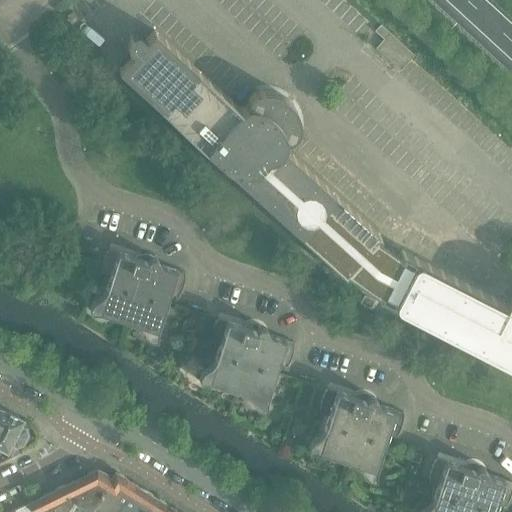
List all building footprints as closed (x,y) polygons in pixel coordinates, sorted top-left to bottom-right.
[(122,66),(118,70),(345,275),(347,273),(378,238),(381,235),(283,147),(284,147),(284,146),(284,145),(285,145),(285,144),(285,143),(285,142),(286,142),(286,141),(287,141),(288,141),(289,141),(289,140),(290,140),(291,140),(291,139),(292,139),(293,138),(294,137),(295,137),(295,136),(296,136),(296,135),(297,134),(297,133),(298,133),(298,132),(298,131),(299,131),(299,130),(299,129),(299,128),(299,127),(300,126),(300,125),(300,124),(300,123),(300,122),(300,121),(299,121),(299,120),(299,119),(299,118),(299,117),(299,116),(298,115),(298,114),(298,113),(298,112),(297,112),(297,111),(297,110),(296,110),(296,109),(296,108),(295,108),(295,107),(294,106),(294,105),(293,104),(292,103),(292,102),(291,102),(291,101),(290,101),(290,100),(289,100),(289,99),(288,99),(288,98),(287,98),(286,97),(285,97),(285,96),(284,96),(284,95),(283,95),(282,95),(282,94),(281,94),(280,93),(279,93),(278,92),(277,92),(276,92),(275,91),(274,91),(273,91),(272,91),(271,90),(270,90),(269,90),(268,90),(267,90),(266,90),(265,90),(264,90),(263,90),(262,90),(261,90),(260,90),(259,91),(258,91),(257,91),(256,92),(255,92),(255,93),(254,93),(253,93),(253,94),(252,94),(252,95),(251,95),(251,96),(250,96),(250,97),(249,98),(249,99),(248,99),(248,100),(248,101),(247,101),(247,102),(247,103),(247,104),(246,104),(246,105),(246,106),(245,107),(244,107),(243,107),(243,108),(242,108),(241,108),(241,109),(154,30),(146,39),(138,32),(131,34),(126,55),(130,59),(123,67),(122,66)] [(378,238),(347,273),(350,275),(376,292),(379,294),(377,298),(381,299),(511,366),(511,290),(510,292),(509,294),(508,298),(505,303),(420,260),(416,257),(401,250),(400,253),(381,240),(378,238)] [(102,273),(111,276),(100,311),(158,330),(169,295),(177,297),(182,289),(184,281),(185,273),(162,265),(161,265),(160,263),(159,262),(158,260),(158,259),(157,259),(156,258),(155,257),(154,257),(152,257),(151,257),(150,258),(149,258),(148,259),(147,260),(147,261),(110,249),(108,252),(106,254),(105,257),(104,261),(103,263),(102,267),(102,270),(102,273)] [(211,343),(220,346),(209,381),(267,399),(278,364),(286,367),(288,365),(290,361),(291,359),(291,357),(293,353),(294,350),(294,345),(294,343),(294,342),(272,335),(271,335),(269,334),(269,333),(268,332),(267,330),(266,329),(265,327),(263,327),(261,327),(260,327),(259,327),(258,327),(257,328),(256,329),(255,330),(219,319),(218,318),(217,321),(215,324),(214,327),(212,331),(211,335),(211,337),(211,339),(211,343)] [(320,413),(329,415),(318,451),(376,469),(387,434),(396,437),(400,429),(403,421),(404,413),(404,412),(380,405),(379,404),(378,403),(377,402),(377,400),(376,399),(375,397),(373,397),(372,396),(371,396),(370,397),(369,397),(368,398),(367,398),(366,399),(365,400),(337,391),(328,388),(326,391),(325,393),(323,397),(322,399),(321,403),(321,406),(320,410),(320,413)] [(0,447),(7,451),(11,444),(17,447),(24,445),(28,436),(26,429),(20,426),(23,419),(1,408),(0,409),(0,447)] [(429,482),(438,485),(429,511),(493,511),(496,504),(505,506),(509,499),(511,491),(511,490),(511,481),(489,474),(488,473),(485,468),(484,467),(482,466),(481,466),(480,466),(479,466),(477,467),(476,468),(475,469),(475,470),(437,458),(435,461),(434,464),(433,466),(431,470),(430,472),(430,476),(430,479),(429,482)] [(97,469),(55,489),(72,500),(73,501),(89,511),(93,505),(111,478),(97,469)] [(111,478),(93,505),(104,511),(116,511),(135,484),(117,473),(114,473),(111,478)] [(135,484),(116,511),(144,511),(154,496),(135,484)] [(55,489),(26,504),(26,505),(36,511),(63,511),(72,500),(55,489)] [(154,496),(144,511),(171,511),(174,509),(154,496)]
